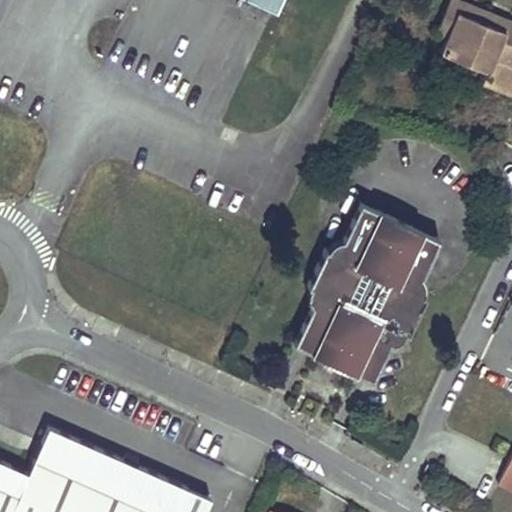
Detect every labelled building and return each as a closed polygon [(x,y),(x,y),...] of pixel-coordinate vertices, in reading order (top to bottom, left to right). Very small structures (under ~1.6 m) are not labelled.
[(251,0),(272,9),(276,0),(251,0)] [(509,17),(465,0),(448,0),(436,31),(447,35),(457,10),(504,29),(509,17)] [(447,35),(441,50),(488,69),(482,83),(511,95),(511,18),(509,17),(504,29),(457,10),(447,35)] [(438,240),(359,203),(333,256),(326,253),(309,289),(317,292),(294,343),(310,351),(372,380),(396,330),(407,335),(424,298),(413,293),(438,240)] [(29,475),(0,462),(0,511),(200,511),(207,497),(50,428),(29,475)] [(511,447),(496,481),(511,488),(511,447)]
